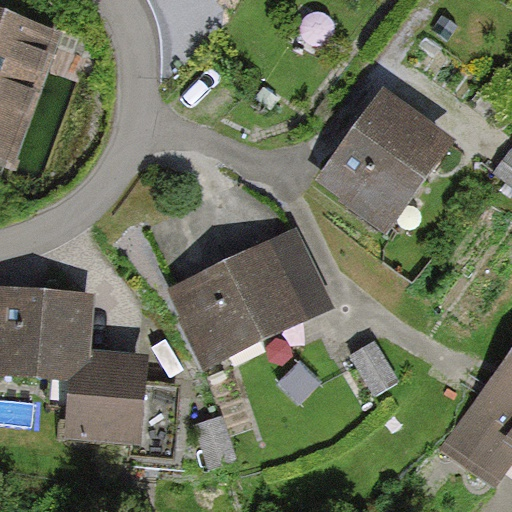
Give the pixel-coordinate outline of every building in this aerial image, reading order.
[(0,160),(17,166),(60,32),(0,12),(0,160)] [(318,185),(390,243),(464,151),(392,94),(318,185)] [(178,285),(218,368),(319,320),(279,236),(178,285)] [(0,292),(0,376),(72,379),(70,438),(146,441),(149,355),(84,352),(86,296),(0,292)] [(511,362),(446,452),(496,488),(511,466),(511,362)]
